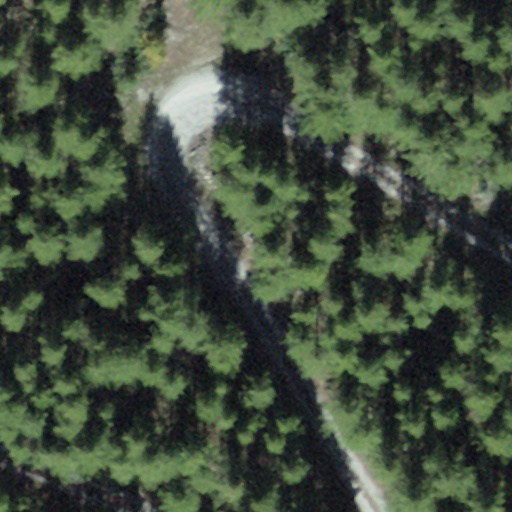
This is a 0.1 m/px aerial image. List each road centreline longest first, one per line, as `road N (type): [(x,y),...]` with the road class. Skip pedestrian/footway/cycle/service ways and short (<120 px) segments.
road 1 (track): [(366,511),(190,173),(177,115),(185,94),(207,84),(266,108),(511,250)]
road 2 (track): [(0,456),(141,511)]
